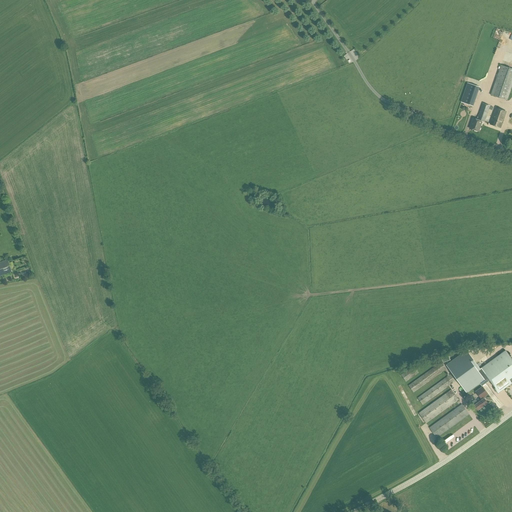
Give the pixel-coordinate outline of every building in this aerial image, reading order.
[(494,77),(498,59),(492,58),(488,76),(494,77)] [(511,69),(501,66),(491,95),(507,101),(511,87),(511,69)] [(468,84),(461,103),(472,106),(479,88),(468,84)] [(473,119),(470,129),(479,132),(482,122),(485,123),(490,107),(483,104),(477,120),(473,119)] [(496,109),(490,125),(501,128),(506,112),(496,109)] [(8,260),(0,262),(0,276),(12,272),(8,260)] [(467,393),(487,378),(498,394),(511,383),(511,358),(506,351),(481,370),(468,353),(466,354),(464,352),(447,365),(467,393)] [(454,354),(442,358),(444,363),(455,359),(454,354)] [(442,362),(409,386),(414,393),(447,369),(442,362)] [(412,367),(401,375),(406,382),(417,374),(412,367)] [(450,375),(418,398),(423,405),(455,382),(450,375)] [(476,400),(472,402),(478,410),(488,403),(484,398),(488,394),(483,387),(476,392),(482,399),(481,400),(481,401),(478,403),(476,400)] [(452,390),(419,414),(426,423),(459,400),(452,390)] [(462,404),(429,428),(436,438),(469,414),(462,404)]
